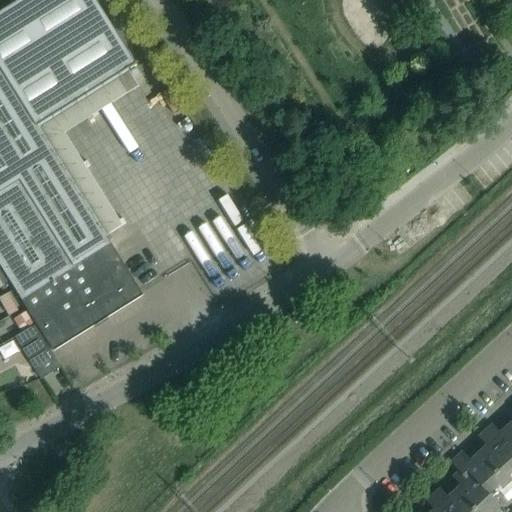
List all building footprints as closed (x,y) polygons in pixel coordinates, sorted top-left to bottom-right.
[(36,127),(88,94),(135,65),(94,0),(19,0),(0,12),(0,267),(22,301),(53,351),(142,296),(110,244),(36,127)] [(147,84),(137,91),(150,111),(160,105),(147,84)] [(189,113),(199,107),(187,89),(177,95),(189,113)] [(0,301),(8,316),(17,311),(7,293),(0,297),(0,301)] [(21,333),(35,326),(26,312),(13,320),(21,333)] [(60,370),(35,326),(21,333),(15,336),(41,381),(60,370)] [(511,425),(511,424),(500,434),(492,425),(478,438),(486,447),(484,449),(511,478),(511,425)] [(492,498),(511,479),(511,478),(484,449),(471,461),(462,452),(455,460),(463,468),(457,474),(492,511),(494,511),(500,507),(492,498)] [(492,511),(457,474),(452,478),(460,487),(448,498),(440,489),(430,499),(442,511),(492,511)] [(442,511),(430,499),(426,502),(434,511),(432,511),(442,511)]
